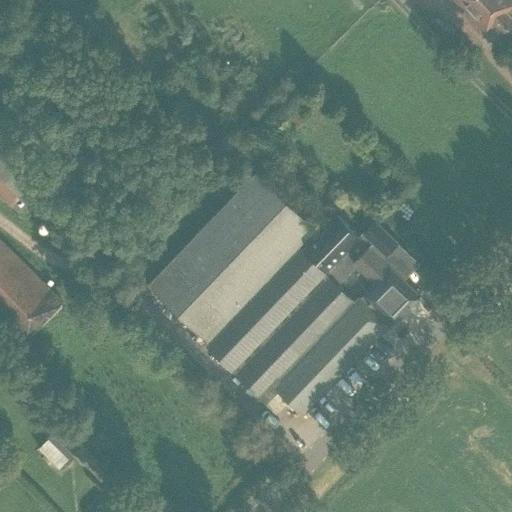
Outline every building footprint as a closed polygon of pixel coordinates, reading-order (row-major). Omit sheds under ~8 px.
[(511,16),(507,12),(511,7),(511,0),(451,0),(483,33),(493,23),(501,32),(511,21),(511,16)] [(41,191),(0,148),(0,195),(10,205),(11,205),(19,213),(41,191)] [(217,353),(214,353),(264,400),(276,387),(302,411),(387,322),(389,319),(394,323),(421,295),(389,265),(380,257),(397,241),(375,219),(359,236),(336,213),(301,248),(297,244),(315,225),(257,169),(149,283),(207,338),(204,341),(217,353)] [(0,317),(9,327),(7,330),(16,339),(19,337),(22,340),(63,300),(0,237),(0,317)] [(80,446),(59,426),(48,436),(49,437),(40,447),(60,467),(80,446)] [(77,476),(87,460),(78,454),(68,470),(77,476)] [(127,511),(117,502),(107,511),(127,511)]
